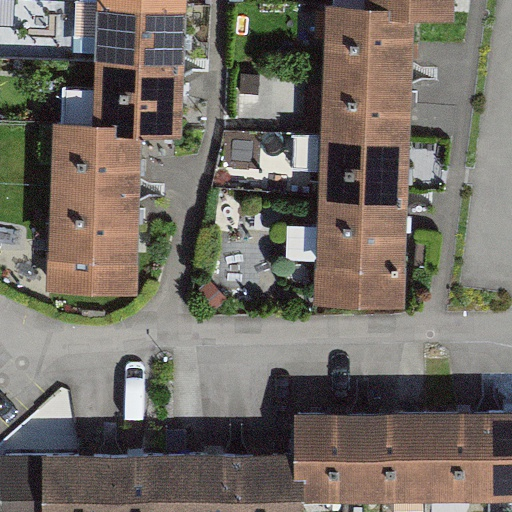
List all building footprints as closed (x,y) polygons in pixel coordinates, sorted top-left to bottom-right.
[(99,0),(98,47),(97,57),(186,60),(186,49),(188,1),(187,0),(99,0)] [(326,0),(324,70),(413,73),(415,8),(416,2),(366,1),(366,0),(326,0)] [(415,8),(456,10),(456,0),(366,0),(366,1),(416,2),(415,8)] [(144,125),(184,126),(186,60),(97,57),(96,113),(95,118),(144,119),(144,125)] [(322,146),(411,149),(413,73),(324,70),(322,146)] [(55,111),(52,198),(142,201),(144,125),(144,119),(95,118),(96,113),(55,111)] [(322,146),(319,222),(408,225),(411,149),(322,146)] [(49,285),(139,288),(142,201),(52,198),(49,285)] [(317,298),(405,301),(408,225),(319,222),(317,298)] [(493,490),(493,401),(427,402),(428,490),(493,490)] [(493,490),(511,489),(511,401),(493,401),(493,490)] [(305,491),(362,491),(361,402),(296,403),(296,442),(301,442),(301,491),(305,491)] [(362,491),(428,490),(427,402),(361,402),(362,491)] [(240,511),(240,442),(174,443),(174,511),(240,511)] [(240,511),(305,511),(305,491),(301,491),(301,442),(296,442),(240,442),(240,511)] [(109,511),(109,443),(44,444),(44,449),(43,511),(109,511)] [(109,511),(174,511),(174,443),(109,443),(109,511)] [(43,511),(44,449),(3,449),(3,511),(43,511)]
